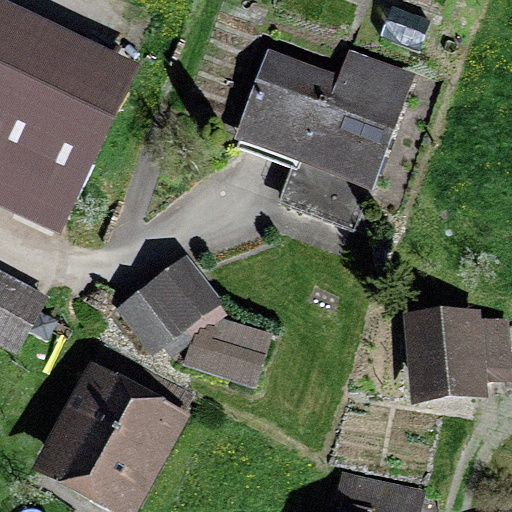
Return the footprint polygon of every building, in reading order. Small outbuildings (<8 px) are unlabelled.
[(431,23),(394,9),(382,38),(419,53),(431,23)] [(0,51),(0,167),(69,200),(113,105),(0,51)] [(248,126),(290,142),(284,156),(302,163),(286,204),(355,230),(411,82),(369,66),(359,91),(273,59),(248,126)] [(154,353),(216,304),(185,265),(123,314),(154,353)] [(45,300),(0,275),(0,342),(18,352),(45,300)] [(494,325),(389,330),(391,385),(470,382),(470,395),(498,394),(499,360),(494,325)] [(124,500),(186,388),(121,352),(59,465),(124,500)] [(416,511),(420,494),(348,478),(340,511),(416,511)]
